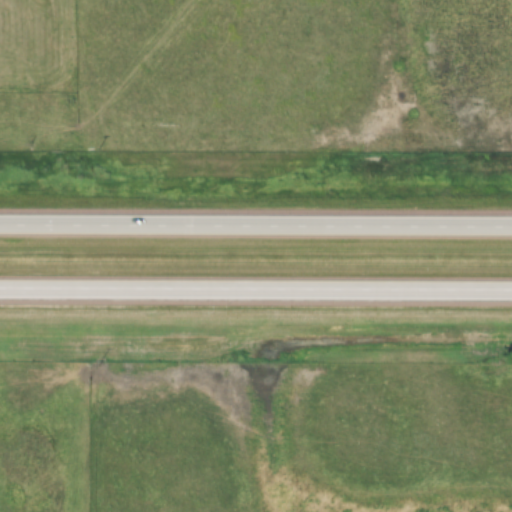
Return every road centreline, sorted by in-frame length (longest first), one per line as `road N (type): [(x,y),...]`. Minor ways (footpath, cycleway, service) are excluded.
road 1 (motorway): [(511,229),(0,227)]
road 2 (motorway): [(0,294),(511,296)]
